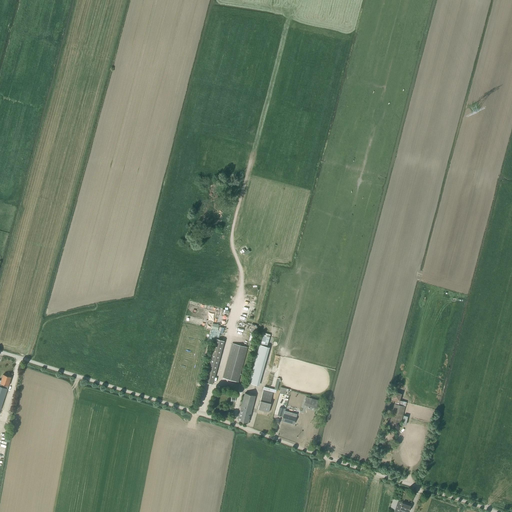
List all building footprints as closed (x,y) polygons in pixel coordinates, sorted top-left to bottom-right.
[(242,144),(225,139),(224,144),(240,149),(242,144)] [(212,335),(210,335),(209,340),(214,341),(214,339),(215,339),(219,325),(213,324),(212,328),(214,329),(212,335)] [(247,347),(232,343),(223,378),(238,382),(247,347)] [(269,346),(259,344),(248,383),(258,385),(269,346)] [(212,384),(218,365),(210,363),(205,382),(212,384)] [(0,409),(1,410),(7,389),(8,386),(11,377),(3,374),(1,381),(0,380),(0,409)] [(267,390),(275,392),(276,390),(277,390),(278,386),(279,381),(280,379),(277,378),(274,389),(264,387),(263,390),(267,390)] [(281,386),(280,392),(288,395),(290,389),(281,386)] [(270,403),(273,393),(263,391),(258,409),(269,412),(271,403),(270,403)] [(255,396),(245,393),(239,416),(238,416),(237,419),(238,419),(238,420),(248,423),(255,396)] [(320,401),(306,397),(304,402),(319,407),(320,401)] [(394,404),(392,412),(390,422),(389,427),(392,427),(393,422),(400,424),(405,407),(406,403),(402,401),(401,406),(397,405),(399,402),(396,401),(395,404),(394,404)] [(282,421),(294,424),(297,414),(289,412),(288,415),(284,414),(282,421)] [(400,509),(404,510),(405,511),(404,511),(407,511),(408,511),(409,508),(410,506),(402,503),(400,509)]
